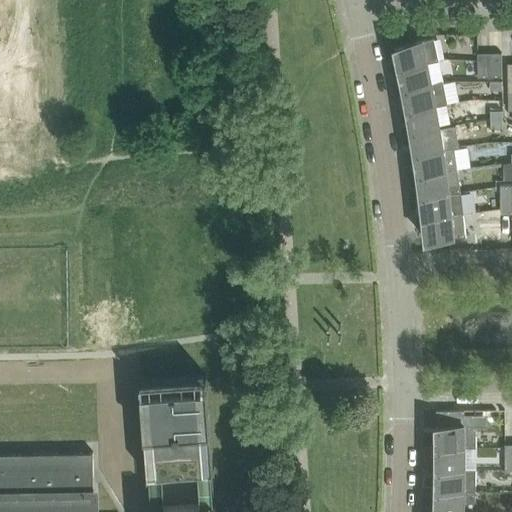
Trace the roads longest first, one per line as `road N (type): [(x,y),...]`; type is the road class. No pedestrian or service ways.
road 1 (track): [(0,94),(7,157),(20,161),(280,148)]
road 2 (residential): [(404,270),(386,128),(356,0)]
road 3 (residential): [(398,511),(406,387)]
